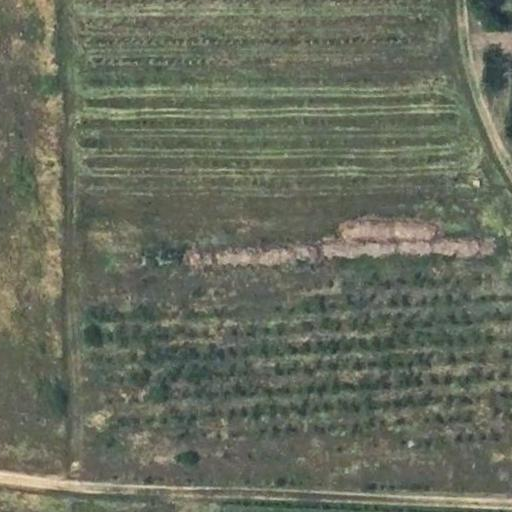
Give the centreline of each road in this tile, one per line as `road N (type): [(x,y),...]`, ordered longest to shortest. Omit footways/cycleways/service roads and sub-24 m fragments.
road 1 (track): [(0,481),(459,511)]
road 2 (track): [(461,0),(460,47),(511,151)]
